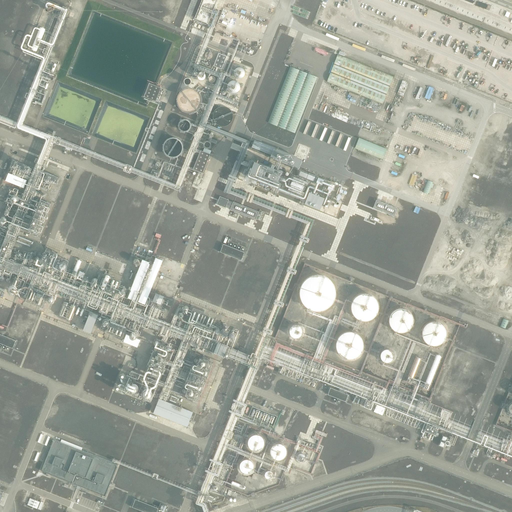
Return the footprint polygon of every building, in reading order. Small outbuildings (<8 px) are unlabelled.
[(213,65),(221,69),(227,56),(219,52),(213,65)] [(338,54),(327,83),(382,105),(394,76),(338,54)] [(237,77),(242,69),(237,66),(233,74),(237,77)] [(290,67),(268,123),(295,133),(317,77),(290,67)] [(403,80),(397,93),(403,96),(408,82),(403,80)] [(149,83),(144,97),(156,101),(161,88),(149,83)] [(425,97),(429,99),(434,88),(429,86),(425,97)] [(201,104),(202,100),(201,97),(200,95),(198,92),(196,91),(193,90),(190,90),(187,90),(185,91),(183,93),(181,96),(180,99),(180,102),(181,105),(182,107),(184,109),(187,110),(190,111),(193,111),(196,110),(198,108),(200,106),(201,104)] [(37,94),(34,101),(40,104),(43,97),(37,94)] [(230,127),(233,109),(215,105),(212,119),(217,120),(217,124),(230,127)] [(504,149),(511,151),(511,129),(510,134),(505,132),(510,118),(504,115),(494,144),(499,146),(503,135),(508,137),(504,149)] [(191,127),(191,126),(191,123),(190,121),(188,120),(186,119),(183,119),(181,120),(180,122),(179,124),(178,126),(179,128),(180,130),(182,131),(184,132),(186,132),(188,131),(190,129),(191,127)] [(359,137),(355,148),(383,160),(387,148),(359,137)] [(183,148),(183,147),(183,145),(182,142),(180,140),(178,139),(175,138),(172,138),(170,139),(168,141),(166,143),(165,146),(165,148),(166,151),(167,153),(169,155),(171,156),(174,157),(177,156),(179,155),(181,153),(183,151),(183,148)] [(479,161),(485,163),(490,149),(484,147),(479,161)] [(210,154),(200,150),(192,170),(203,174),(210,154)] [(511,154),(502,151),(489,185),(501,189),(511,160),(511,154)] [(349,164),(369,170),(371,165),(368,164),(369,159),(354,155),(353,158),(351,157),(349,164)] [(252,160),(250,168),(245,167),(243,174),(258,178),(259,174),(262,175),(263,173),(261,173),(263,166),(263,163),(252,160)] [(313,180),(315,174),(299,169),(297,173),(300,174),(301,172),(305,173),(304,177),(313,180)] [(402,178),(391,174),(389,179),(400,183),(402,178)] [(428,195),(432,183),(427,181),(422,193),(428,195)] [(304,204),(320,210),(325,198),(309,192),(304,204)] [(226,207),(228,199),(219,196),(217,204),(226,207)] [(376,199),(373,207),(394,216),(397,208),(376,199)] [(256,218),(259,210),(233,202),(230,210),(256,218)] [(0,276),(20,272),(22,281),(6,292),(16,289),(30,303),(33,289),(28,288),(42,279),(37,274),(40,268),(39,270),(45,269),(44,273),(48,273),(66,262),(47,251),(39,256),(25,244),(16,254),(22,260),(0,255),(0,276)] [(223,245),(220,252),(241,261),(244,253),(223,245)] [(270,333),(279,305),(284,306),(285,301),(283,300),(293,269),(292,268),(293,267),(286,264),(264,329),(265,330),(265,331),(270,333)] [(335,292),(334,288),(333,285),(332,282),(330,280),(328,278),(324,276),(321,274),(318,274),(314,274),(312,275),(310,275),(307,277),(305,279),(302,282),(301,285),(300,288),(299,292),(300,295),(300,298),(302,301),(304,304),(307,306),(308,307),(310,308),(312,309),(314,309),(317,310),(320,309),(323,308),(326,307),(327,306),(329,305),(331,302),(333,299),(334,295),(335,292)] [(376,308),(376,305),(375,303),(374,301),(372,299),(371,297),(368,296),(366,295),(364,295),(361,296),(358,296),(356,298),(355,299),(353,301),(352,303),(351,306),(351,308),(352,310),(352,312),(353,315),(355,316),(357,318),(359,319),(361,320),(364,320),(367,320),(369,319),(371,318),(373,316),(374,315),(375,312),(376,310),(376,308)] [(208,313),(194,306),(191,311),(189,310),(188,305),(183,306),(181,305),(179,305),(179,308),(178,308),(186,311),(181,312),(184,314),(187,313),(188,311),(190,320),(191,319),(194,321),(201,320),(202,318),(205,319),(206,316),(207,319),(207,318),(212,317),(208,315),(208,313)] [(413,321),(413,319),(412,316),(411,314),(410,312),(408,311),(406,310),(403,309),(401,309),(399,309),(397,309),(394,311),(393,312),(391,314),(390,316),(389,318),(389,321),(389,323),(389,326),(390,328),(392,330),(393,331),(396,333),(398,333),(401,334),(403,333),(405,333),(408,332),(410,330),(411,328),(412,326),(413,324),(413,321)] [(92,311),(85,329),(92,332),(100,314),(92,311)] [(445,334),(445,331),(444,329),(443,327),(442,325),(440,323),(438,322),(435,321),(433,321),(431,321),(429,322),(426,323),(425,324),(423,326),(422,328),(421,331),(421,333),(421,336),(421,338),(423,340),(424,342),(426,344),(428,345),(430,346),(433,346),(435,346),(438,345),(440,344),(442,342),(443,341),(444,338),(445,336),(445,334)] [(299,332),(299,331),(298,330),(297,328),(296,327),(294,326),(292,327),(291,327),(290,328),(289,329),(289,330),(289,331),(289,333),(290,335),(291,336),(292,336),(294,337),(295,336),(297,335),(298,335),(298,334),(299,333),(299,332)] [(361,344),(361,341),(360,339),(359,337),(358,335),(356,334),(354,333),(352,332),(349,332),(346,332),(344,333),(342,334),(340,335),(339,337),(337,339),(337,341),(336,344),(337,346),(337,348),(339,351),(340,353),(342,354),(344,356),(347,356),(349,356),(351,356),(353,356),(356,354),(357,353),(359,351),(360,349),(361,347),(361,344)] [(0,333),(0,342),(13,348),(16,340),(0,333)] [(149,363),(149,367),(155,371),(159,370),(160,373),(163,366),(169,364),(172,365),(175,360),(177,361),(172,357),(177,350),(176,349),(174,350),(174,353),(170,353),(170,357),(172,359),(158,359),(158,356),(155,355),(155,352),(163,354),(164,352),(163,348),(156,346),(156,350),(154,350),(149,363)] [(392,357),(392,356),(392,355),(391,354),(391,353),(390,352),(389,352),(387,351),(385,351),(384,352),(383,353),(382,354),(382,355),(382,356),(382,358),(383,360),(384,361),(385,361),(387,361),(388,361),(389,361),(390,360),(391,359),(392,358),(392,357)] [(431,376),(430,378),(433,379),(440,356),(436,354),(429,375),(431,376)] [(195,362),(187,362),(187,373),(187,390),(191,388),(193,390),(194,393),(197,391),(197,389),(203,385),(203,382),(207,379),(207,367),(208,366),(208,362),(210,361),(208,358),(204,358),(203,358),(201,358),(195,362)] [(143,388),(144,397),(156,396),(155,394),(154,394),(154,390),(156,390),(155,385),(147,386),(147,388),(143,388)] [(330,388),(328,395),(346,401),(348,395),(330,388)] [(160,399),(158,398),(152,413),(186,426),(192,412),(160,399)] [(377,405),(374,411),(383,415),(385,408),(377,405)] [(248,417),(273,426),(277,415),(252,406),(248,417)] [(263,441),(263,439),(262,438),(261,436),(260,435),(259,435),(258,434),(257,434),(256,434),(254,434),(253,435),(252,436),(251,437),(250,438),(250,439),(250,440),(250,442),(250,443),(251,444),(251,445),(252,446),(253,447),(255,447),(256,447),(257,447),(258,447),(259,446),(260,446),(261,444),(262,443),(263,442),(263,441)] [(117,465),(53,440),(41,470),(105,495),(117,465)] [(284,450),(284,448),(283,447),(283,446),(282,445),(281,444),(280,444),(279,443),(278,443),(276,443),(275,443),(274,444),(273,445),(272,446),(271,447),(271,448),(271,450),(271,451),(271,452),(272,453),(273,454),(274,455),(275,456),(276,456),(277,456),(279,456),(280,456),(281,455),(282,454),(283,453),(283,452),(284,451),(284,450)] [(253,469),(253,467),(253,466),(252,465),(251,464),(250,463),(249,463),(248,462),(247,462),(245,462),(244,462),(243,463),(242,464),(241,465),(241,466),(240,467),(240,469),(240,470),(241,471),(241,472),(242,473),(244,475),(245,475),(246,475),(247,475),(249,475),(250,474),(251,474),(252,473),(253,472),(253,470),(253,469)] [(275,474),(275,473),(274,472),(274,471),(272,470),(271,470),(270,470),(269,471),(268,471),(267,473),(267,474),(267,476),(268,477),(269,478),(271,478),(272,478),(274,477),(275,476),(275,474)] [(30,498),(27,505),(37,509),(40,502),(30,498)] [(135,499),(132,507),(145,511),(156,511),(158,508),(135,499)]
